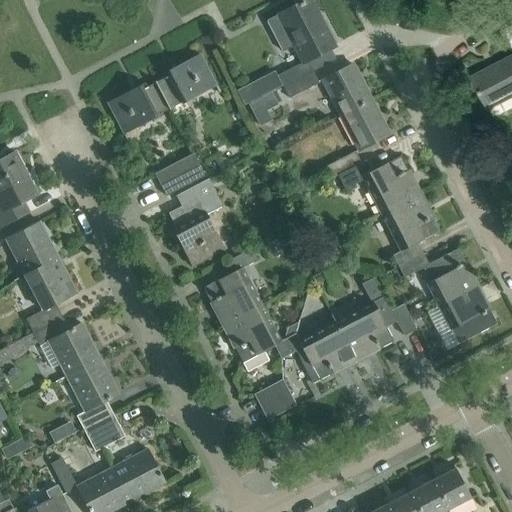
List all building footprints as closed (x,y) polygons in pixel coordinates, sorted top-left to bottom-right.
[(334,47),(309,0),(306,0),(278,14),(303,63),(277,76),(280,82),(283,87),(312,72),(307,61),(334,47)] [(200,55),(176,67),(178,71),(155,83),(169,109),(215,85),(200,55)] [(511,56),(470,78),(470,77),(469,78),(486,110),(511,96),(511,56)] [(370,100),(352,64),(322,80),(340,115),(370,100)] [(318,83),(312,72),(283,87),(288,98),(318,83)] [(264,77),(236,91),(244,107),(283,87),(280,82),(270,87),(264,77)] [(132,95),(130,91),(107,104),(122,133),(169,109),(155,83),(132,95)] [(389,135),(370,100),(340,115),(359,151),(389,135)] [(337,176),(360,163),(355,152),(325,168),(331,179),(337,176)] [(36,195),(14,153),(0,160),(0,227),(29,212),(24,202),(36,195)] [(193,154),(154,174),(160,185),(199,165),(193,154)] [(363,162),(360,163),(337,176),(345,190),(364,180),(382,215),(420,195),(400,157),(371,172),(365,161),(363,161),(363,162)] [(199,165),(160,185),(166,197),(204,177),(199,165)] [(181,207),(167,214),(181,240),(179,242),(192,267),(224,250),(206,216),(224,207),(209,178),(175,196),(181,207)] [(439,232),(420,195),(382,215),(401,251),(392,256),(398,267),(423,254),(417,243),(439,232)] [(58,258),(39,222),(6,240),(25,276),(58,258)] [(232,273),(203,288),(222,326),(261,305),(242,268),(257,260),(252,249),(227,262),(232,273)] [(423,254),(398,267),(404,278),(419,270),(439,307),(477,287),(457,249),(428,264),(423,254)] [(76,293),(58,258),(25,276),(42,310),(26,319),(33,332),(62,317),(55,304),(76,293)] [(496,324),(477,287),(439,307),(458,344),(496,324)] [(391,311),(392,311),(384,296),(335,322),(355,361),(393,342),(386,328),(396,322),(397,322),(391,311)] [(281,342),(261,305),(222,326),(247,372),(278,356),(280,360),(292,354),(284,340),(281,342)] [(392,311),(391,311),(397,322),(396,322),(404,336),(416,330),(403,305),(392,311)] [(62,317),(33,332),(52,368),(60,364),(66,377),(100,360),(81,324),(69,330),(62,317)] [(355,361),(335,322),(298,341),(294,334),(284,340),(292,354),(295,352),(312,384),(355,361)] [(118,395),(100,360),(66,377),(84,412),(77,416),(84,430),(113,414),(106,401),(118,395)] [(283,379),(257,392),(263,404),(289,391),(283,379)] [(294,402),(289,391),(263,404),(269,415),(294,402)] [(113,414),(84,430),(95,451),(124,436),(113,414)] [(147,450),(112,469),(129,502),(165,484),(147,450)] [(110,511),(129,502),(112,469),(77,487),(62,459),(51,465),(66,494),(77,489),(89,511),(110,511)] [(447,511),(471,499),(453,466),(452,466),(454,469),(431,480),(447,511)] [(444,511),(447,511),(431,480),(408,492),(418,511),(444,511)] [(50,500),(26,511),(70,511),(57,486),(46,492),(50,500)] [(418,511),(408,492),(385,504),(389,511),(418,511)] [(9,501),(0,505),(0,511),(4,511),(13,508),(9,501)]
